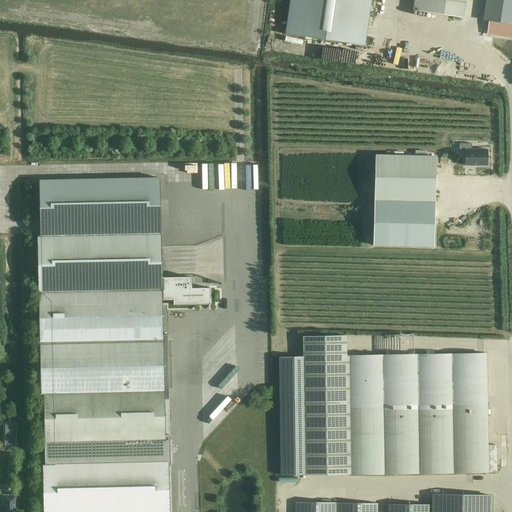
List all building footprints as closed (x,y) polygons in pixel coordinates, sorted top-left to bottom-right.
[(290,0),(285,35),(365,46),(371,0),(290,0)] [(414,0),(413,11),(463,18),(465,0),(414,0)] [(511,0),(490,0),(487,22),(493,23),(511,25),(511,0)] [(453,69),(454,77),(462,77),(461,68),(453,69)] [(472,144),(459,144),(459,150),(465,150),(465,166),(487,166),(488,150),(472,150),(472,144)] [(375,155),(374,200),(435,202),(436,157),(426,157),(427,152),(415,151),(415,152),(415,156),(375,155)] [(192,174),(193,161),(181,160),(180,174),(192,174)] [(51,180),(52,165),(43,164),(43,180),(51,180)] [(169,511),(170,511),(167,511),(165,442),(162,299),(174,299),(173,303),(173,304),(211,304),(210,303),(210,288),(192,289),(191,277),(162,278),(160,181),(39,181),(39,237),(38,237),(41,395),(43,395),(46,511),(169,511)] [(373,244),(373,246),(434,247),(434,245),(435,209),(435,202),(374,200),(374,207),(373,244)] [(303,336),(303,357),(279,357),(281,476),(305,475),(350,474),(350,475),(497,472),(496,445),(488,445),(486,354),(346,356),(346,336),(303,336)] [(6,427),(5,449),(16,449),(17,427),(6,427)] [(16,511),(17,496),(4,495),(3,511),(16,511)] [(491,511),(492,498),(434,497),(433,511),(491,511)]
